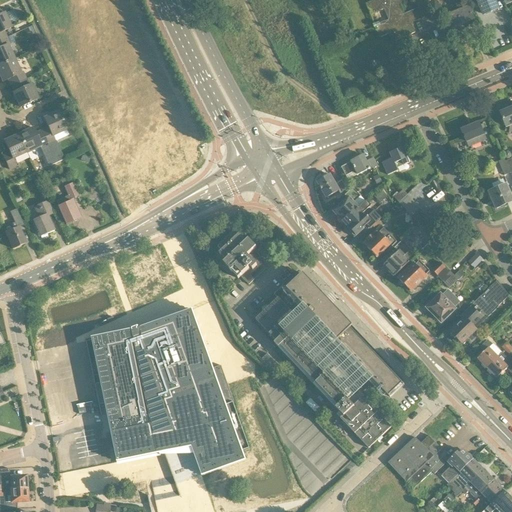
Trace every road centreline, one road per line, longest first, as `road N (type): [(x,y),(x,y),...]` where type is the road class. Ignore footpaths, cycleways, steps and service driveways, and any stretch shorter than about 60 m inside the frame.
road 1 (residential): [(432,408),(295,258),(240,311)]
road 2 (secondary): [(167,0),(249,160)]
road 3 (secondary): [(6,287),(165,210)]
road 4 (track): [(347,138),(322,104),(287,80),(243,0)]
road 5 (secondary): [(267,154),(186,0)]
road 6 (secondary): [(260,181),(344,284),(374,300)]
road 7 (residential): [(38,447),(6,287)]
road 8 (secondary): [(374,300),(309,225),(277,173)]
road 9 (residential): [(432,408),(331,511)]
road 10 (residential): [(487,233),(418,107)]
